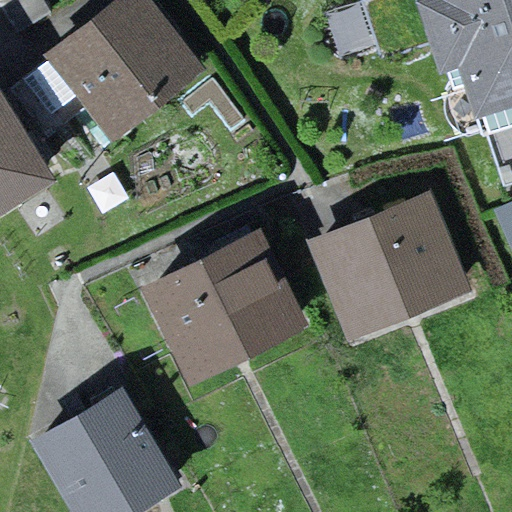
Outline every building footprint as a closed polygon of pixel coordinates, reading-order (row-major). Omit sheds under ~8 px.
[(125,0),(110,0),(30,63),(94,146),(185,75),(125,0)] [(511,105),(511,0),(431,0),(469,119),(511,105)] [(0,102),(0,203),(45,176),(0,102)] [(417,195),(293,239),(330,340),(453,296),(417,195)] [(511,229),(511,202),(502,207),(511,229)] [(248,237),(132,291),(176,383),(291,329),(248,237)] [(110,392),(18,444),(56,511),(121,511),(164,488),(110,392)]
